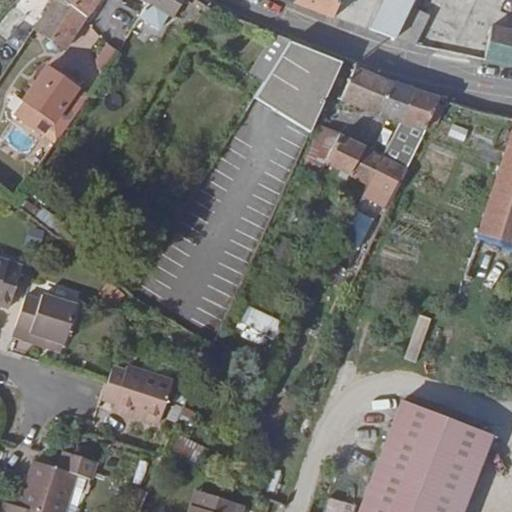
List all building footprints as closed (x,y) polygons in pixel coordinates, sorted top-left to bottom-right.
[(64,51),(87,17),(62,0),(53,0),(33,30),(64,51)] [(62,0),(87,17),(98,0),(62,0)] [(149,0),(147,3),(138,18),(159,31),(168,15),(172,17),(182,0),(149,0)] [(291,0),(290,2),(332,19),(339,0),(291,0)] [(382,0),(369,29),(395,39),(396,37),(414,0),(382,0)] [(430,16),(411,7),(396,37),(414,47),(430,16)] [(511,30),(491,25),(484,60),(511,66),(511,30)] [(265,82),(290,41),(291,40),(290,39),(276,34),(272,32),(248,73),(265,82)] [(342,63),(290,41),(265,82),(255,98),(310,132),(342,63)] [(106,44),(94,61),(105,69),(118,52),(106,44)] [(47,66),(22,101),(53,123),(77,88),(81,82),(62,68),(58,74),(47,66)] [(355,106),(378,115),(392,81),(355,67),(339,101),(345,102),(355,106)] [(392,81),(378,115),(379,116),(387,118),(400,122),(416,90),(392,81)] [(90,97),(77,88),(53,123),(65,131),(90,97)] [(368,186),(363,197),(386,208),(392,198),(393,198),(408,167),(426,129),(440,99),(416,90),(400,122),(384,155),(377,168),(368,186)] [(45,134),(53,123),(22,101),(15,112),(45,134)] [(348,176),(365,147),(366,146),(340,133),(319,125),(302,168),(320,174),(323,163),(348,176)] [(511,133),(464,277),(506,288),(511,289),(511,133)] [(348,176),(368,186),(377,168),(384,155),(365,147),(348,176)] [(23,196),(16,206),(55,236),(62,226),(23,196)] [(361,249),(375,220),(358,212),(345,242),(361,249)] [(68,222),(56,237),(96,267),(108,252),(68,222)] [(278,236),(269,273),(288,278),(297,241),(278,236)] [(0,257),(0,307),(9,310),(23,267),(9,263),(10,261),(0,257)] [(28,289),(26,295),(40,299),(42,293),(28,289)] [(15,328),(64,345),(77,305),(42,293),(40,299),(26,295),(15,328)] [(270,350),(282,321),(249,307),(236,335),(270,350)] [(365,353),(374,309),(361,307),(353,351),(365,353)] [(61,355),(64,345),(15,328),(11,338),(61,355)] [(120,388),(114,405),(112,411),(141,422),(142,418),(159,423),(173,381),(128,366),(126,369),(113,365),(107,384),(120,388)] [(101,400),(114,405),(120,388),(107,384),(101,400)] [(177,392),(166,418),(175,422),(186,396),(177,392)] [(399,400),(356,511),(463,511),(493,436),(399,400)] [(199,463),(205,447),(186,440),(180,456),(199,463)] [(19,507),(33,511),(64,511),(77,474),(90,478),(95,461),(65,451),(59,469),(33,461),(19,507)] [(195,490),(190,505),(197,507),(202,492),(195,490)] [(242,511),(244,506),(202,492),(197,507),(190,505),(187,511),(242,511)] [(33,511),(19,507),(4,502),(0,511),(33,511)]
